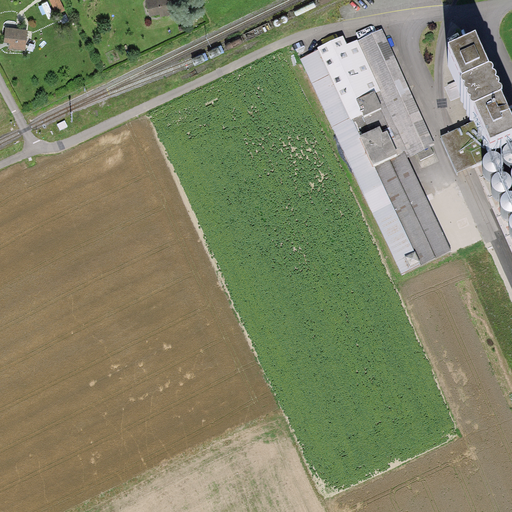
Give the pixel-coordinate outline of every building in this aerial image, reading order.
[(60,0),(51,0),(56,11),(64,8),(60,0)] [(148,0),(151,12),(161,10),(161,13),(172,11),(169,0),(148,0)] [(27,28),(5,26),(3,39),(9,40),(9,47),(25,49),(27,28)] [(345,40),(302,60),(402,275),(452,251),(409,158),(436,145),(416,102),(383,28),(347,44),(345,40)] [(448,49),(462,81),(461,82),(461,83),(461,85),(462,86),(463,88),(464,88),(465,88),(464,89),(464,91),(465,92),(465,94),(466,94),(467,94),(467,95),(467,96),(467,97),(467,99),(467,100),(469,101),(470,101),(471,102),(470,103),(470,104),(470,106),(471,107),(472,108),(473,108),(474,108),(501,97),(502,95),(502,94),(502,93),(502,92),(501,91),(500,90),(499,89),(498,89),(499,87),(499,86),(499,85),(498,83),(497,83),(496,83),(495,82),(496,80),(496,79),(496,77),(495,76),(494,76),(493,76),(492,75),(493,74),(493,72),(493,71),(492,70),(491,69),(490,69),(475,37),(448,49)] [(511,120),(501,97),(474,108),(480,121),(450,133),(441,137),(457,174),(465,170),(469,168),(483,163),(484,160),(487,157),(489,156),(488,154),(491,153),(490,145),(511,135),(511,120)]
